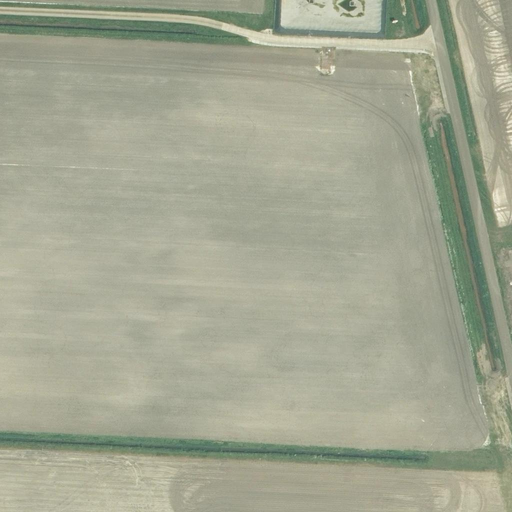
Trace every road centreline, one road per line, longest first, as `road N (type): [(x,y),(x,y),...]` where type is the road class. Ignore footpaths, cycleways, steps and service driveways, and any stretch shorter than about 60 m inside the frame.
road 1 (track): [(0,11),(198,20),(266,40),(439,42)]
road 2 (unclassified): [(511,372),(430,0)]
